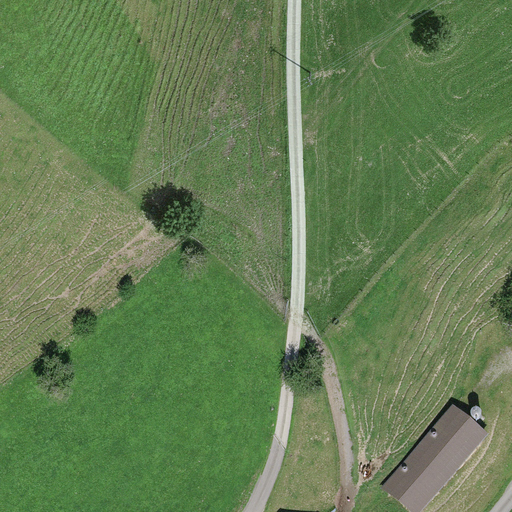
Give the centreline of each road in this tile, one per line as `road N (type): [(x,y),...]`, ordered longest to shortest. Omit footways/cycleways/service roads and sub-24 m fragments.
road 1 (track): [(295,0),(292,354),(274,460),(251,511)]
road 2 (track): [(295,316),(336,395),(347,454),(344,511)]
